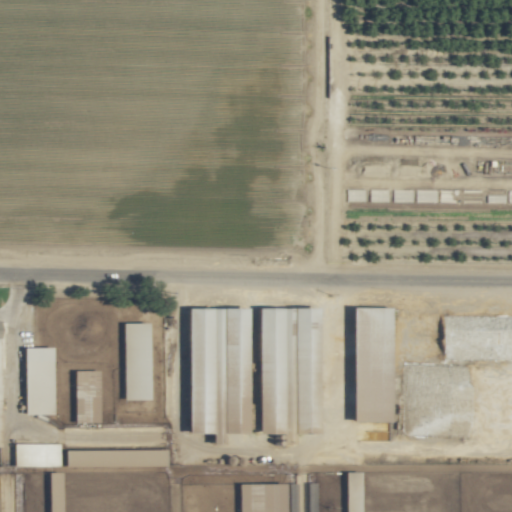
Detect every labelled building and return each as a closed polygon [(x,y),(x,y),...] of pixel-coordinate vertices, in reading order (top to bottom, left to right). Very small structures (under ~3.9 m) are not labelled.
[(242,307),(183,305),(182,358),(192,358),(192,377),(206,377),(206,369),(204,369),(204,361),(216,362),(216,356),(226,356),(225,363),(240,364),(242,307)] [(50,413),(49,346),(19,347),(20,414),(50,413)] [(96,421),(96,370),(70,370),(70,399),(76,400),(76,413),(85,413),(85,421),(96,421)] [(10,465),(55,466),(55,443),(12,443),(11,448),(20,448),(20,455),(10,455),(10,465)] [(280,511),(280,482),(234,483),(234,501),(246,501),(246,507),(253,506),(253,511),(280,511)]
